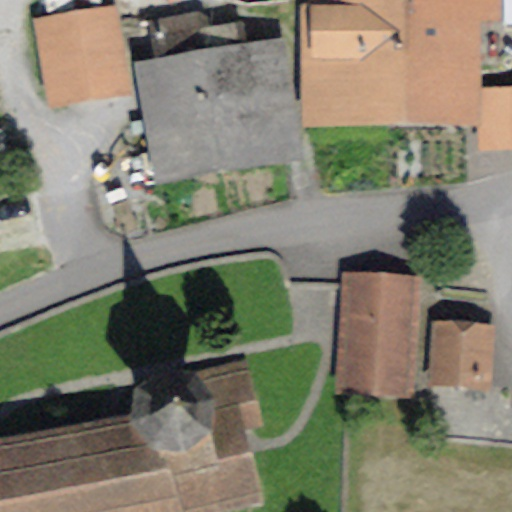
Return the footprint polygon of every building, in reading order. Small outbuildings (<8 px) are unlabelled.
[(302,120),(392,120),(394,0),(310,0),(303,0),(302,120)] [(502,0),(394,0),(392,120),(480,121),(481,121),(481,84),(482,20),(502,20),(502,0)] [(135,91),(120,3),(36,17),(52,106),(135,91)] [(207,8),(149,17),(155,54),(137,57),(157,179),(307,154),(287,33),(245,39),(242,18),(210,23),(207,8)] [(511,84),(481,84),(481,121),(480,121),(480,147),(511,146),(511,84)] [(415,393),(422,272),(344,268),(343,284),(340,332),(337,388),(352,389),(415,393)] [(494,387),(498,321),(437,317),(432,383),(494,387)] [(0,511),(195,511),(263,497),(251,448),(247,428),(263,424),(247,358),(166,373),(139,393),(137,410),(0,431),(0,511)]
